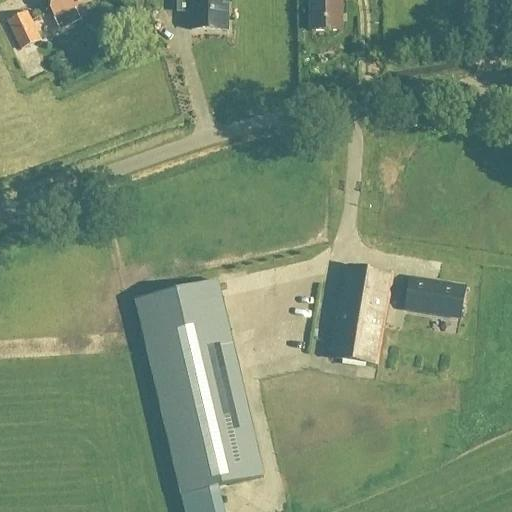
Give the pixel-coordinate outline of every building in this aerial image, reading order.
[(77,25),(72,14),(102,0),(101,0),(42,0),(53,23),(58,34),(77,25)] [(226,34),(226,2),(226,0),(190,0),(190,33),(226,34)] [(310,0),(310,35),(341,35),(340,0),(310,0)] [(20,52),(40,42),(26,14),(7,25),(20,52)] [(0,132),(38,114),(0,34),(0,132)] [(376,369),(391,279),(343,271),(328,361),(376,369)] [(411,281),(406,313),(460,321),(465,290),(411,281)] [(181,500),(263,481),(226,325),(217,285),(135,304),(144,344),(181,500)] [(296,318),(259,323),(262,344),(299,339),(296,318)] [(282,363),(251,370),(254,381),(285,374),(282,363)] [(444,379),(420,384),(425,406),(449,401),(444,379)] [(334,392),(333,381),(318,383),(319,394),(334,392)]
